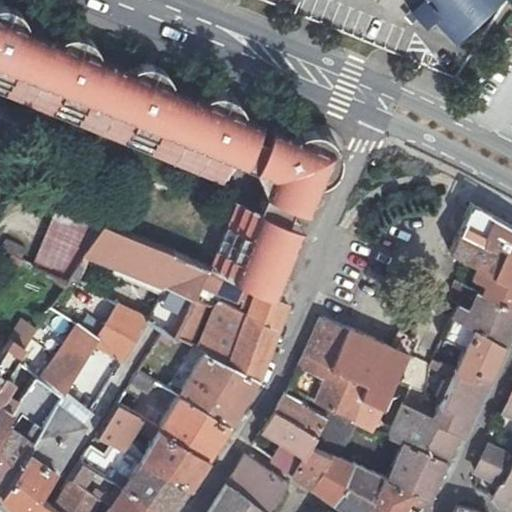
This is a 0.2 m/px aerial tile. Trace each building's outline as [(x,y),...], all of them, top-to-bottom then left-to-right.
[(403,0),(429,27),(444,13),(457,27),(486,0),(403,0)] [(0,92),(220,180),(244,160),(256,164),(265,189),(258,206),(236,198),(209,264),(275,292),(302,222),(289,216),(294,201),(309,208),(321,179),(333,173),(341,157),(339,141),(326,131),(311,126),(298,132),(274,124),(267,139),(255,134),(261,119),(245,113),(241,99),(230,91),(214,90),(202,94),(172,83),(168,70),(157,62),(143,61),(132,65),(99,52),(95,40),(84,32),(67,31),(58,36),(29,24),(22,11),(12,4),(0,2),(0,92)] [(511,249),(511,225),(471,202),(458,228),(479,239),(481,234),(511,249)] [(82,249),(99,219),(58,203),(31,266),(64,280),(82,249)] [(83,249),(89,252),(164,284),(179,254),(155,244),(156,243),(99,219),(82,249),(83,249)] [(511,278),(511,249),(481,234),(479,239),(458,228),(447,250),(476,263),(511,278)] [(0,249),(18,260),(24,250),(3,239),(0,243),(0,249)] [(21,261),(18,260),(0,249),(0,265),(13,273),(21,261)] [(89,252),(83,249),(79,255),(85,259),(89,252)] [(172,335),(192,295),(190,294),(204,265),(179,254),(164,284),(145,317),(147,318),(146,320),(172,335)] [(85,259),(79,255),(64,280),(47,306),(74,324),(94,337),(116,302),(73,279),(85,259)] [(476,288),(481,290),(511,305),(511,278),(476,263),(473,270),(478,273),(472,286),(476,288)] [(228,304),(238,280),(206,266),(204,265),(190,294),(192,295),(205,305),(214,303),(216,298),(228,304)] [(511,310),(511,305),(481,290),(472,310),(467,307),(476,288),(472,286),(456,279),(448,298),(455,301),(448,317),(450,317),(499,340),(511,310)] [(254,287),(244,310),(275,324),(283,300),(257,288),(254,287)] [(472,310),(481,290),(476,288),(467,307),(472,310)] [(275,324),(244,310),(228,304),(216,298),(214,303),(200,334),(183,327),(178,337),(204,348),(255,377),(275,324)] [(0,377),(1,376),(21,346),(9,338),(0,351),(0,319),(8,308),(0,302),(0,377)] [(122,358),(146,320),(147,318),(145,317),(116,302),(94,337),(92,341),(122,358)] [(44,311),(33,329),(32,329),(42,337),(55,318),(44,311)] [(370,424),(380,403),(357,392),(362,379),(330,363),(345,325),(325,316),(319,317),(297,363),(323,375),(313,398),(315,399),(327,404),(356,418),(370,424)] [(453,367),(455,368),(481,380),(499,340),(450,317),(440,337),(442,338),(443,336),(463,345),(453,367)] [(21,346),(32,329),(33,329),(20,321),(9,338),(21,346)] [(94,337),(74,324),(37,376),(60,392),(92,341),(94,337)] [(357,392),(380,403),(409,338),(399,334),(397,340),(395,340),(392,346),(372,337),(345,325),(330,363),(362,379),(357,392)] [(399,334),(409,338),(412,333),(401,328),(399,334)] [(255,377),(204,348),(176,394),(224,423),(255,377)] [(138,361),(134,368),(156,382),(161,374),(138,361)] [(156,382),(134,368),(128,377),(159,397),(165,387),(156,382)] [(481,380),(455,368),(433,419),(459,431),(481,380)] [(294,369),(290,378),(286,387),(306,396),(314,378),(294,369)] [(31,406),(46,416),(53,403),(60,392),(37,376),(34,374),(9,411),(2,421),(8,426),(14,417),(21,419),(31,406)] [(0,397),(10,382),(1,376),(0,377),(0,423),(2,421),(9,411),(0,405),(0,397)] [(138,415),(149,422),(154,414),(135,402),(138,397),(122,387),(113,401),(138,415)] [(327,404),(315,399),(312,406),(284,392),(274,410),(312,432),(327,404)] [(224,423),(176,394),(157,427),(203,454),(224,423)] [(475,471),(497,482),(491,493),(495,500),(511,508),(511,395),(503,413),(511,417),(511,455),(488,443),(475,471)] [(66,396),(62,410),(86,415),(90,401),(66,396)] [(116,444),(119,446),(125,437),(132,425),(138,415),(113,401),(94,432),(116,444)] [(24,511),(80,424),(53,403),(46,416),(40,426),(0,489),(0,493),(18,511),(24,511)] [(336,455),(356,418),(327,404),(312,432),(306,442),(326,452),(328,451),(336,455)] [(459,432),(459,431),(433,419),(400,404),(388,432),(403,438),(443,455),(455,430),(459,432)] [(306,442),(312,432),(274,410),(260,429),(280,441),(300,453),(306,442)] [(151,436),(157,427),(149,422),(138,415),(132,425),(151,436)] [(0,489),(40,426),(32,421),(23,436),(8,426),(2,421),(0,423),(0,489)] [(184,483),(203,454),(157,427),(151,436),(144,448),(139,457),(184,483)] [(184,483),(139,457),(125,476),(106,460),(116,444),(94,432),(79,456),(108,477),(119,485),(162,511),(164,511),(173,500),(184,483)] [(119,446),(139,457),(144,448),(125,437),(119,446)] [(386,479),(425,496),(443,455),(403,438),(386,479)] [(290,471),(300,453),(280,441),(270,457),(290,471)] [(306,442),(300,453),(290,471),(299,477),(308,483),(326,452),(306,442)] [(352,511),(364,511),(382,476),(382,474),(351,460),(350,462),(336,455),(328,451),(326,452),(308,483),(352,511)] [(244,453),(225,483),(265,510),(284,479),(244,453)] [(79,456),(67,475),(96,494),(108,477),(79,456)] [(50,502),(49,503),(62,511),(122,511),(108,502),(96,494),(67,475),(50,502)] [(386,479),(382,476),(364,511),(398,511),(405,497),(421,504),(425,496),(386,479)] [(263,511),(265,510),(225,483),(206,511),(263,511)] [(162,511),(119,485),(108,502),(122,511),(162,511)] [(62,511),(49,503),(43,511),(62,511)]
